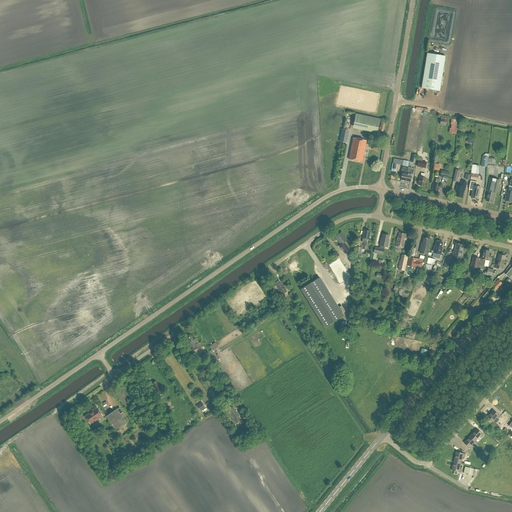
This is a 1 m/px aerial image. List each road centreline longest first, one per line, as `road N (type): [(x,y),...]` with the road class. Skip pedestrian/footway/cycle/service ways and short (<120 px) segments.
road 1 (unclassified): [(99,352),(318,201),(349,188),(379,189)]
road 2 (unclassified): [(379,189),(413,0)]
road 3 (secondary): [(381,436),(445,359),(511,305)]
road 4 (residential): [(511,247),(377,217)]
road 5 (unclassified): [(384,190),(511,218)]
road 6 (residential): [(427,464),(511,369)]
road 7 (residential): [(377,217),(344,218),(268,269)]
road 8 (unclassified): [(0,421),(99,352)]
